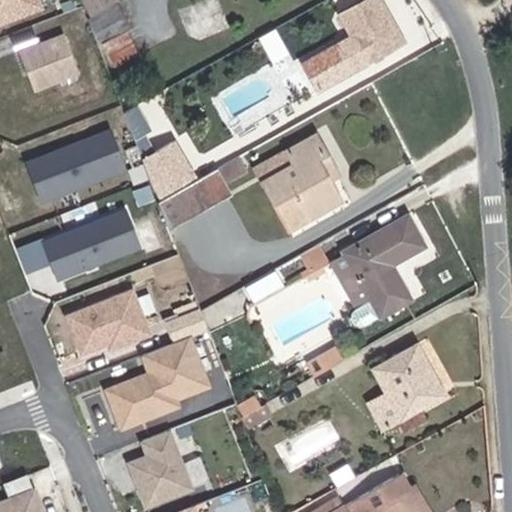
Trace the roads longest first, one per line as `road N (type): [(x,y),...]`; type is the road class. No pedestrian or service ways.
road 1 (residential): [(511,454),(487,129),(476,64),(446,0)]
road 2 (residential): [(0,426),(28,415),(51,418),(72,436),(101,511)]
